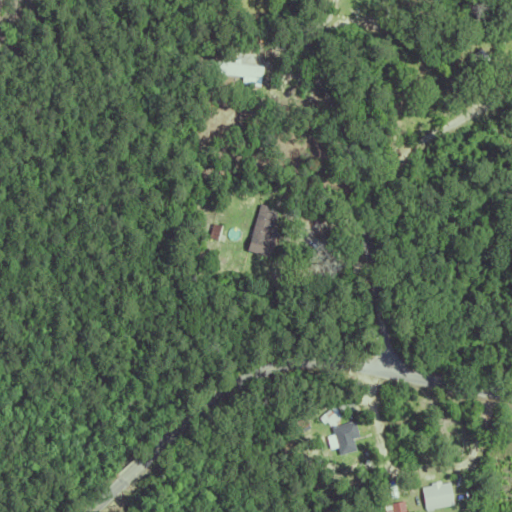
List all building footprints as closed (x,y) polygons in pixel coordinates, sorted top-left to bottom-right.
[(465,55),(478,45),(487,56),(474,67),(465,55)] [(213,69),(214,59),(260,63),(259,74),(213,69)] [(266,232),(264,236),(271,237),(266,254),(243,248),(257,200),(266,203),(265,207),(273,210),(269,227),(273,228),(271,234),(266,232)] [(206,235),(209,220),(218,222),(216,237),(206,235)] [(316,420),(343,398),(348,404),(320,426),(316,420)] [(351,438),(356,437),(353,422),(330,427),(336,454),(353,450),(351,438)] [(431,508),(423,510),(423,508),(422,508),(419,486),(428,484),(427,480),(438,479),(438,482),(448,480),(451,503),(431,506),(431,508)] [(389,511),(387,502),(401,499),(404,511),(389,511)]
